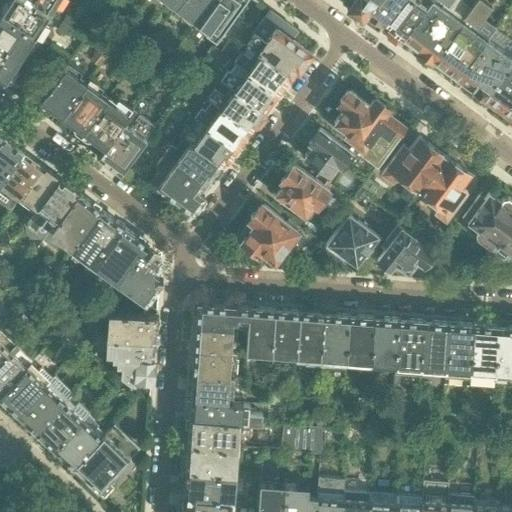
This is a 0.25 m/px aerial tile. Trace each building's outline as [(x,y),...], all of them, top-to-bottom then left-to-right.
[(28,0),(6,0),(0,10),(0,13),(33,35),(48,12),(28,0)] [(28,0),(48,12),(55,0),(28,0)] [(179,0),(176,5),(197,21),(202,15),(212,0),(179,0)] [(212,0),(202,15),(197,21),(207,28),(205,31),(216,39),(222,30),(243,0),(212,0)] [(383,21),(397,0),(341,0),(341,3),(346,7),(360,17),(361,17),(377,29),(383,21)] [(429,0),(397,0),(383,21),(389,25),(386,30),(387,35),(394,40),(400,40),(402,38),(429,0)] [(429,0),(402,38),(418,49),(416,52),(430,62),(432,60),(471,6),(464,1),(462,0),(429,0)] [(474,0),(471,6),(432,60),(458,79),(486,40),(494,29),(493,29),(498,22),(486,13),(490,7),(491,6),(490,5),(493,1),(492,0),(474,0)] [(245,43),(248,44),(288,76),(295,67),(298,69),(310,52),(291,38),(297,30),(269,10),(245,43)] [(0,13),(0,44),(19,57),(33,35),(0,13)] [(67,14),(62,21),(71,27),(75,19),(67,14)] [(153,20),(161,26),(165,19),(158,14),(153,20)] [(165,19),(161,26),(168,31),(172,25),(165,19)] [(71,27),(62,21),(57,29),(66,35),(71,27)] [(483,99),(484,98),(511,62),(511,58),(486,40),(458,79),(470,88),(469,89),(470,93),(479,99),(483,99)] [(19,57),(0,44),(0,77),(4,80),(19,57)] [(234,62),(235,63),(275,93),(288,76),(248,44),(242,52),(241,52),(234,62)] [(90,60),(98,66),(104,58),(96,52),(90,60)] [(38,59),(33,66),(42,72),(47,64),(38,59)] [(511,62),(484,98),(511,118),(511,116),(511,62)] [(220,80),(223,82),(263,113),(263,110),(275,93),(235,63),(229,71),(228,70),(220,80)] [(42,72),(33,66),(28,74),(37,80),(42,72)] [(39,99),(61,115),(85,82),(63,66),(39,99)] [(112,76),(119,82),(125,74),(117,68),(112,76)] [(183,73),(180,78),(186,82),(190,78),(183,73)] [(125,74),(119,82),(126,87),(132,79),(125,74)] [(180,78),(176,82),(183,87),(186,82),(180,78)] [(61,115),(82,131),(106,97),(85,82),(61,115)] [(207,98),(210,101),(248,130),(253,124),(258,123),(264,115),(263,113),(223,82),(217,91),(214,88),(207,98)] [(360,152),(377,164),(405,126),(386,111),(385,106),(376,99),(371,100),(368,103),(351,91),(346,91),(339,100),(340,106),(343,108),(333,122),(346,132),(343,135),(362,149),(360,152)] [(82,131),(103,146),(128,113),(106,97),(82,131)] [(193,116),(197,119),(235,148),(248,130),(210,101),(204,109),(200,106),(193,116)] [(132,108),(128,113),(103,146),(96,155),(119,172),(154,125),(133,109),(133,108),(132,108)] [(179,134),(189,142),(222,167),(222,164),(220,163),(224,157),(226,159),(235,148),(197,119),(190,128),(186,125),(179,134)] [(311,145),(304,155),(322,168),(319,172),(327,178),(338,162),(342,165),(352,151),(319,127),(308,143),(311,145)] [(397,175),(417,190),(444,154),(418,135),(408,148),(402,143),(380,173),(392,181),(397,175)] [(0,182),(23,151),(3,136),(0,140),(0,182)] [(162,155),(201,184),(207,176),(211,179),(217,178),(223,170),(222,167),(189,142),(181,152),(170,143),(162,155)] [(42,165),(23,151),(0,182),(0,202),(10,209),(10,208),(18,198),(20,195),(42,165)] [(444,154),(417,190),(413,196),(433,211),(445,220),(467,191),(460,186),(470,173),(444,154)] [(201,184),(162,155),(155,164),(166,173),(156,186),(179,202),(175,208),(174,214),(180,218),(185,216),(189,210),(192,212),(204,196),(196,190),(201,184)] [(283,183),(275,194),(295,208),(292,211),(302,218),(312,204),(315,207),(329,188),(293,162),(280,181),(283,183)] [(58,177),(42,165),(20,195),(36,207),(58,177)] [(24,225),(24,226),(24,227),(24,228),(24,229),(24,230),(25,230),(25,231),(25,232),(26,233),(26,234),(27,234),(27,235),(28,235),(28,236),(29,236),(29,237),(30,237),(30,238),(31,238),(32,238),(32,239),(33,239),(34,239),(35,239),(36,240),(37,240),(38,240),(39,240),(40,239),(41,239),(42,238),(55,221),(78,191),(58,177),(36,207),(24,223),(24,224),(24,225)] [(55,221),(42,238),(55,248),(61,239),(72,247),(74,244),(78,238),(101,209),(98,207),(92,202),(78,191),(55,221)] [(476,238),(490,248),(511,217),(511,199),(508,196),(502,197),(500,200),(488,192),(484,198),(478,195),(462,217),(478,229),(476,233),(476,238)] [(291,215),(286,222),(264,204),(258,206),(258,205),(250,216),(250,222),(252,224),(240,241),(258,256),(261,253),(274,263),(284,250),(287,252),(306,226),(291,215)] [(101,209),(78,238),(88,246),(84,252),(82,255),(93,263),(96,260),(96,259),(122,225),(122,224),(121,224),(114,219),(101,209)] [(347,212),(324,243),(342,257),(344,255),(356,264),(363,255),(366,257),(381,237),(347,212)] [(511,217),(490,248),(502,257),(508,256),(510,253),(511,254),(511,217)] [(389,243),(377,259),(389,268),(395,262),(407,272),(416,260),(430,271),(442,257),(397,223),(384,239),(389,243)] [(96,260),(93,263),(112,277),(110,280),(111,281),(116,275),(144,241),(143,240),(136,235),(122,225),(96,259),(96,260)] [(116,275),(111,281),(113,283),(115,280),(139,297),(145,301),(146,299),(150,302),(155,295),(152,292),(158,284),(159,282),(159,271),(155,268),(160,262),(160,258),(156,254),(158,251),(157,250),(145,241),(144,240),(144,241),(116,275)] [(232,326),(247,328),(248,306),(197,302),(195,324),(232,326)] [(246,350),(270,352),(273,308),(248,306),(247,328),(246,350)] [(270,352),(295,354),(298,310),(273,308),(270,352)] [(307,364),(319,365),(323,312),(298,310),(295,354),(295,364),(299,364),(299,354),(308,355),(307,364)] [(108,311),(107,338),(154,342),(156,315),(108,311)] [(344,367),(344,358),(348,314),(323,312),(319,365),(344,367)] [(344,358),(369,360),(373,316),(348,314),(344,358)] [(369,360),(395,362),(398,318),(373,316),(369,360)] [(423,319),(398,318),(395,362),(394,372),(397,372),(406,372),(419,373),(419,364),(423,319)] [(423,319),(419,364),(423,364),(444,365),(448,321),(423,319)] [(469,372),(494,374),(498,325),(482,324),(482,320),(474,320),(474,323),(473,323),(469,372)] [(468,378),(469,372),(473,323),(448,321),(444,365),(443,376),(468,378)] [(230,351),(232,326),(195,324),(194,349),(230,351)] [(503,370),(511,370),(511,326),(498,325),(494,374),(494,378),(503,379),(503,370)] [(0,360),(16,344),(0,328),(0,360)] [(112,352),(112,356),(116,356),(116,362),(120,363),(119,372),(130,381),(135,382),(136,376),(152,377),(154,342),(107,338),(106,351),(112,352)] [(16,344),(0,360),(0,394),(31,362),(33,360),(16,344)] [(194,349),(192,373),(228,376),(233,376),(235,377),(236,359),(236,352),(230,351),(194,349)] [(16,413),(17,414),(53,376),(42,366),(38,369),(31,362),(0,394),(0,397),(16,413)] [(17,414),(35,431),(68,397),(74,391),(56,373),(53,376),(17,414)] [(190,397),(190,398),(238,401),(239,389),(242,389),(242,377),(235,377),(233,376),(228,376),(192,373),(190,397)] [(35,431),(54,449),(87,413),(77,403),(75,404),(68,397),(35,431)] [(243,402),(238,401),(190,398),(190,397),(186,397),(186,406),(189,407),(189,417),(250,422),(262,422),(262,413),(242,411),(243,402)] [(87,413),(54,449),(73,466),(74,465),(107,430),(99,422),(96,421),(87,413)] [(341,414),(340,420),(339,427),(348,428),(349,415),(341,414)] [(350,428),(365,428),(366,416),(351,415),(350,428)] [(249,435),(250,422),(189,417),(187,443),(236,446),(237,443),(242,443),(243,434),(249,435)] [(315,426),(322,426),(339,427),(340,420),(315,418),(315,426)] [(322,426),(315,426),(282,424),(279,449),(320,452),(322,426)] [(107,430),(74,465),(86,477),(85,479),(97,491),(98,490),(103,495),(114,485),(108,479),(136,449),(111,426),(107,430)] [(234,472),(236,446),(187,443),(185,469),(234,472)] [(185,469),(183,494),(245,498),(247,473),(234,472),(185,469)] [(317,476),(316,495),(314,511),(340,511),(343,491),(344,477),(317,476)] [(423,479),(422,495),(420,511),(445,511),(447,496),(448,496),(449,480),(423,479)] [(260,482),(258,499),(257,511),(281,511),(284,483),(260,482)] [(295,484),(284,483),(281,511),(314,511),(316,495),(307,494),(307,486),(295,485),(295,484)] [(366,511),(367,493),(343,491),(340,511),(366,511)] [(367,493),(366,511),(393,511),(395,493),(384,492),(383,500),(369,499),(370,491),(368,491),(368,493),(367,493)] [(395,493),(393,511),(420,511),(422,495),(395,493)] [(450,496),(448,496),(447,496),(445,511),(470,511),(472,498),(472,494),(458,493),(458,497),(455,496),(455,493),(450,493),(450,496)] [(245,498),(183,494),(181,511),(257,511),(258,499),(245,498)] [(483,499),(472,498),(470,511),(496,511),(498,502),(498,498),(483,497),(483,499)] [(511,511),(511,502),(498,502),(496,511),(511,511)]
